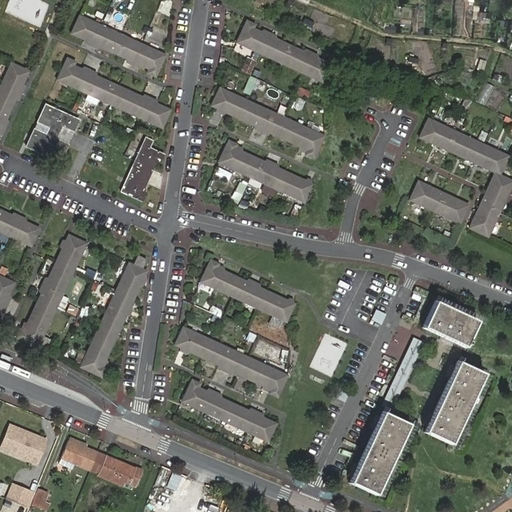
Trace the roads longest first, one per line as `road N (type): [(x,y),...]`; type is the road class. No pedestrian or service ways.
road 1 (residential): [(307,503),(416,267)]
road 2 (residential): [(169,215),(203,0)]
road 3 (residential): [(134,432),(167,234)]
road 4 (residential): [(134,432),(307,503)]
road 5 (residential): [(344,250),(169,215)]
road 6 (residential): [(167,234),(14,164)]
road 7 (residential): [(344,250),(353,202),(397,108)]
road 8 (residential): [(0,379),(134,432)]
